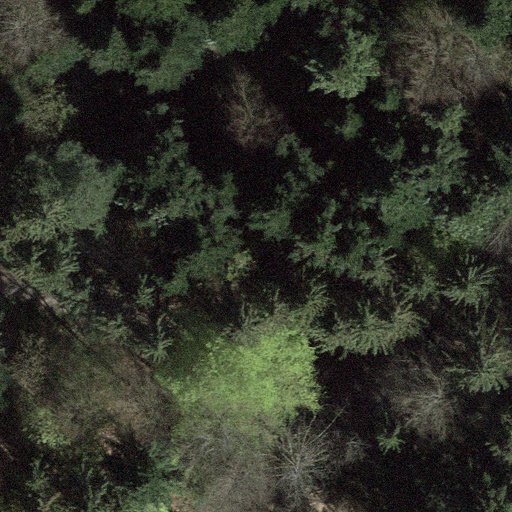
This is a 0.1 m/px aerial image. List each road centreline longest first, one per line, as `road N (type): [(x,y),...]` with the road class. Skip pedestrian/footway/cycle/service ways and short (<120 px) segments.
road 1 (track): [(366,303),(250,320),(67,294),(0,271)]
road 2 (track): [(0,159),(124,83),(233,0)]
road 3 (track): [(511,253),(366,303)]
